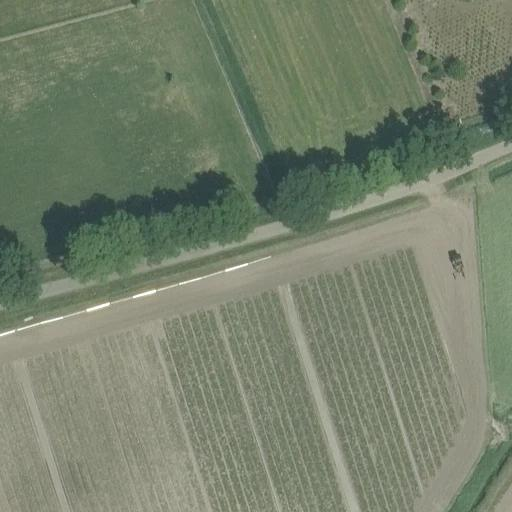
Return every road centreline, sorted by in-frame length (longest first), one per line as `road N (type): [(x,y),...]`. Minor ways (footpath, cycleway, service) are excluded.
road 1 (unclassified): [(0,303),(364,204),(511,146)]
road 2 (track): [(477,161),(486,477)]
